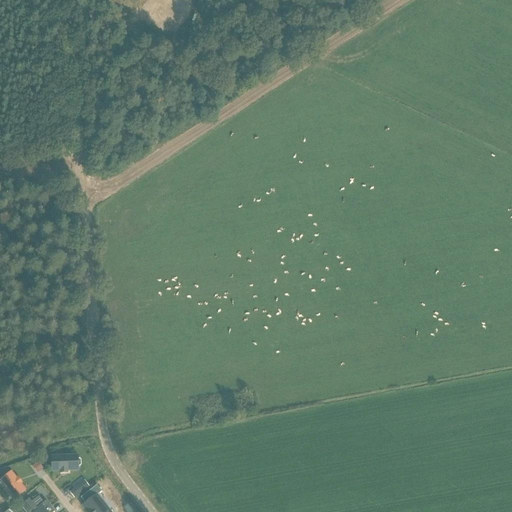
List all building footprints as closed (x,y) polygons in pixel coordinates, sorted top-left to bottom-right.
[(76,457),(52,458),(52,471),(76,470),(76,457)] [(38,463),(33,466),(38,473),(42,469),(38,463)] [(11,473),(1,481),(14,498),(24,491),(11,473)] [(78,486),(70,493),(74,498),(82,492),(78,486)] [(93,498),(82,507),(86,511),(109,511),(97,496),(102,493),(96,486),(89,492),(93,498)] [(29,499),(21,506),(25,511),(53,511),(46,502),(36,509),(29,499)]
